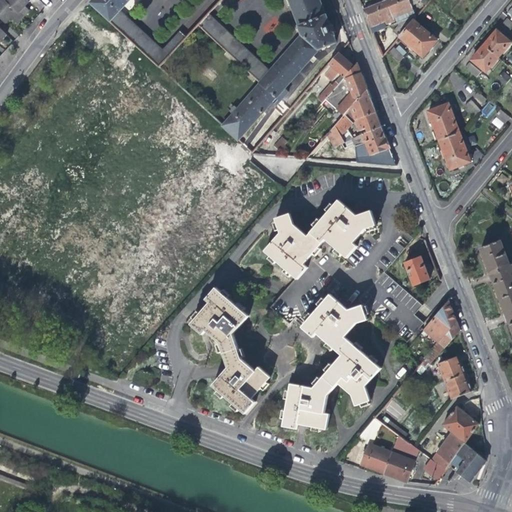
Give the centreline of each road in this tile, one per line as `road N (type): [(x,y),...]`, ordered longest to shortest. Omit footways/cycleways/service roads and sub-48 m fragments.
road 1 (tertiary): [(0,361),(349,484),(488,511)]
road 2 (tertiary): [(511,434),(435,231)]
road 3 (residential): [(394,122),(496,0)]
road 4 (tertiary): [(394,122),(347,0)]
road 5 (residential): [(435,231),(511,138)]
